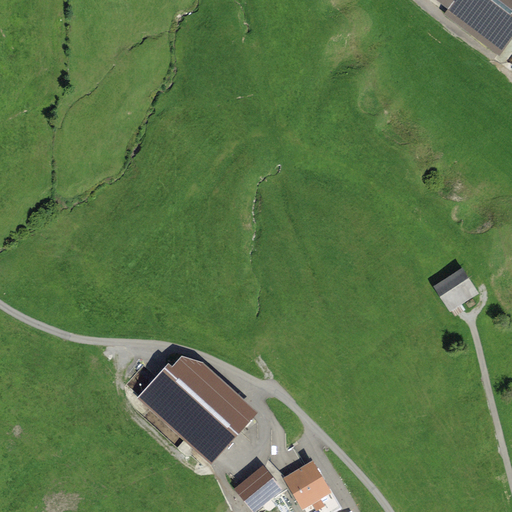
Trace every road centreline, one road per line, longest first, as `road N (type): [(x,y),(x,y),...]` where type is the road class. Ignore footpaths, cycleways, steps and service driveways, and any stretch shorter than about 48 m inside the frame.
road 1 (residential): [(389,511),(273,390),(179,348),(66,336),(0,302)]
road 2 (track): [(471,321),(484,296),(472,274),(365,139)]
road 3 (track): [(471,321),(511,488)]
road 4 (track): [(511,84),(412,0)]
